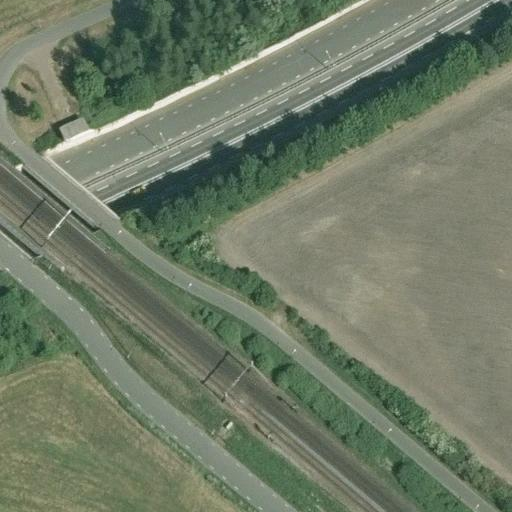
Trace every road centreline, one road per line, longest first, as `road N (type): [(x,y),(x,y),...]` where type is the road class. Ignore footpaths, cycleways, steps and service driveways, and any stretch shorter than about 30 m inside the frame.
road 1 (unclassified): [(482,511),(266,328),(184,282),(109,224),(0,120)]
road 2 (primary): [(495,0),(295,112),(0,246)]
road 3 (unclassified): [(413,0),(90,168),(0,201)]
road 4 (unclassified): [(0,250),(67,310),(133,389),(277,511)]
road 5 (unclassified): [(0,81),(11,58),(35,43),(131,0)]
